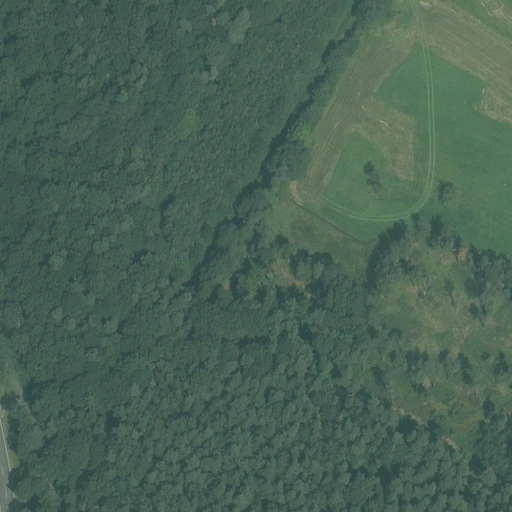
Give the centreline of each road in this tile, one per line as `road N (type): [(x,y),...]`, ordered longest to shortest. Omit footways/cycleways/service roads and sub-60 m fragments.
road 1 (track): [(364,0),(176,338)]
road 2 (track): [(345,404),(176,338),(29,400)]
road 3 (track): [(511,488),(345,404)]
